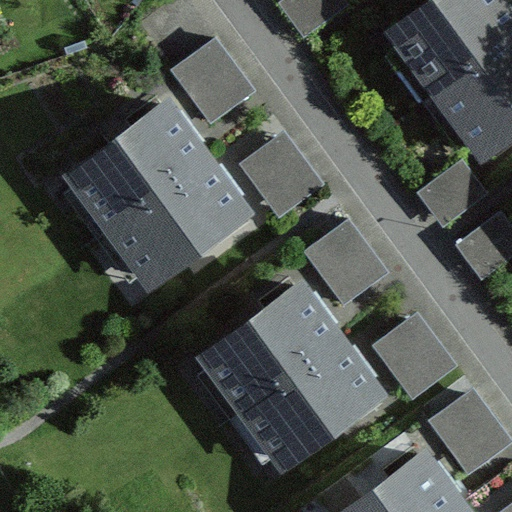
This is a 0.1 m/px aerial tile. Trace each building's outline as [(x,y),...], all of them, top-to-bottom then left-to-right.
[(348,4),(344,0),(280,0),(275,4),(301,38),(348,4)] [(511,3),(509,0),(426,0),(382,32),(396,50),(387,56),(423,105),(511,39),(511,3)] [(170,69),(209,122),(255,89),(217,36),(170,69)] [(511,140),(511,39),(423,105),(460,154),(468,148),(480,164),(511,140)] [(62,175),(70,186),(61,192),(96,241),(213,156),(170,96),(62,175)] [(239,162),(277,215),(324,182),(285,129),(239,162)] [(213,156),(96,241),(131,289),(140,282),(149,294),(257,215),(213,156)] [(488,194),(463,160),(416,194),(441,228),(488,194)] [(511,254),(511,226),(500,211),(453,245),(479,279),(511,254)] [(304,252),(343,305),(389,272),(351,219),(304,252)] [(195,356),(203,367),(194,374),(229,422),(346,337),(302,278),(195,356)] [(372,344),(410,397),(457,364),(418,311),(372,344)] [(346,337),(229,422),(265,470),(273,464),(282,475),(390,397),(346,337)] [(428,422),(467,475),(511,442),(511,439),(475,388),(428,422)] [(337,511),(462,511),(470,507),(426,447),(337,511)] [(511,511),(511,501),(497,511),(511,511)]
